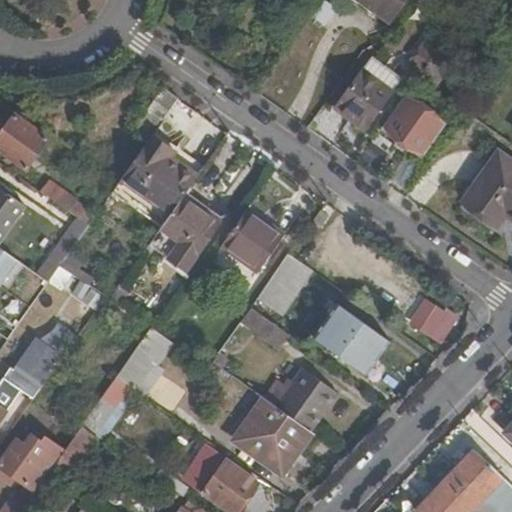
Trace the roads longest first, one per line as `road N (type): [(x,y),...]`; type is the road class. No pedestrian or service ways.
road 1 (residential): [(116,27),(511,300)]
road 2 (residential): [(327,511),(511,313)]
road 3 (residential): [(0,47),(36,60),(80,54),(116,27)]
